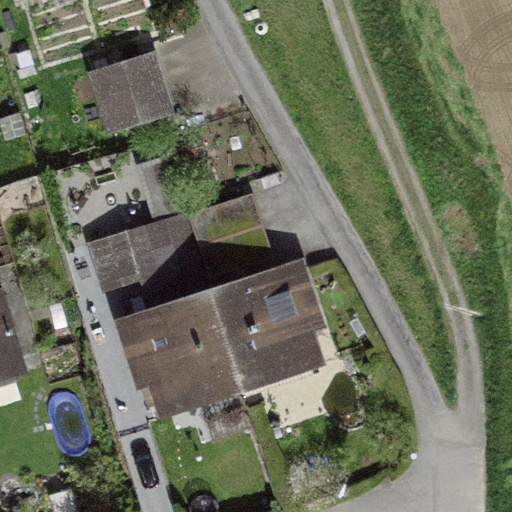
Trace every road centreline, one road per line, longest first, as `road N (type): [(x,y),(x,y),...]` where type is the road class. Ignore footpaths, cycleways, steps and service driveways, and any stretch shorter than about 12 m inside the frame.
road 1 (residential): [(447,511),(423,397),(213,0)]
road 2 (track): [(335,0),(455,311),(469,417),(463,511)]
